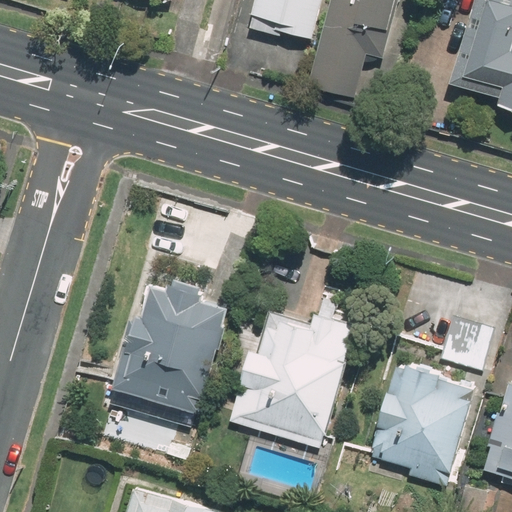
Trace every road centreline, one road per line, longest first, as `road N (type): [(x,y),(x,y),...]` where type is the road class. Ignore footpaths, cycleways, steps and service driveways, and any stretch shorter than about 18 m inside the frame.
road 1 (primary): [(109,104),(511,221)]
road 2 (residential): [(49,227),(0,396)]
road 3 (residential): [(109,104),(83,182),(49,227)]
road 4 (residential): [(49,227),(49,180),(69,92)]
